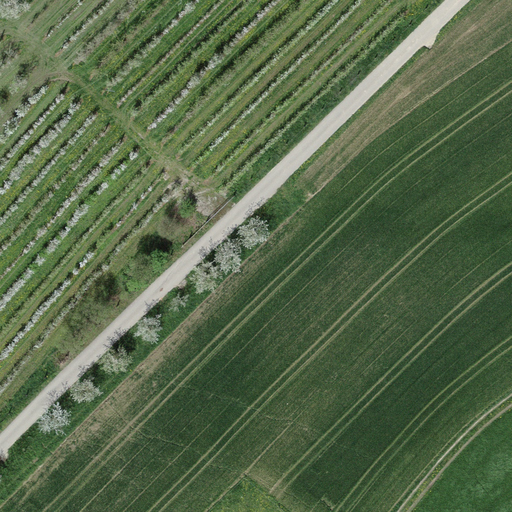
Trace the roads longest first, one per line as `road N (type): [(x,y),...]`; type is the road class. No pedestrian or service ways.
road 1 (unclassified): [(0,445),(456,0)]
road 2 (track): [(511,399),(447,456),(405,511)]
